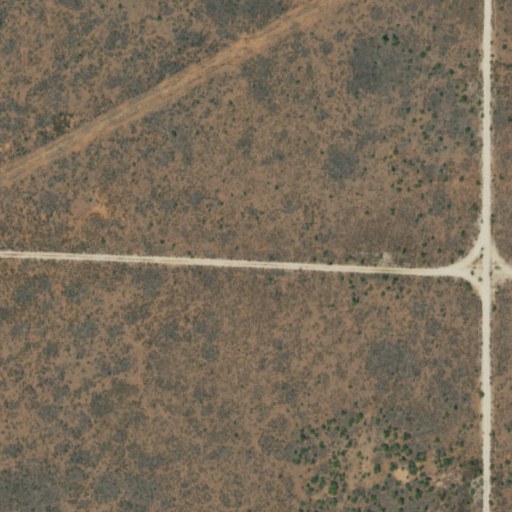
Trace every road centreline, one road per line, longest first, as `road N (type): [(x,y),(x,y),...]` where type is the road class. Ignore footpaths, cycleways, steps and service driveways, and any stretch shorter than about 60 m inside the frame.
road 1 (track): [(0,236),(511,259)]
road 2 (track): [(493,0),(493,401),(511,473)]
